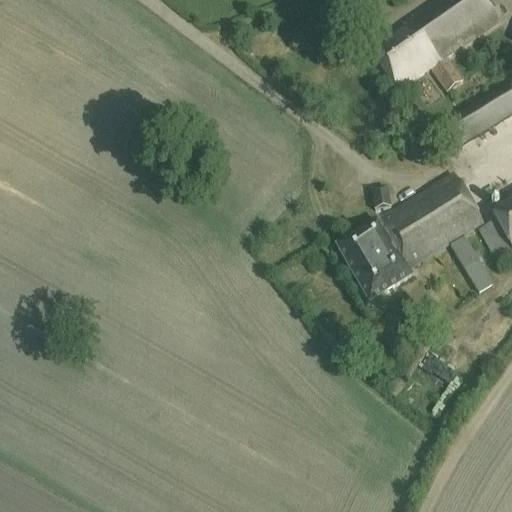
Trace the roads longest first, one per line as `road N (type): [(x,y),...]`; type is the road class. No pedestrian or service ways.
road 1 (track): [(145,0),(359,160),(391,173)]
road 2 (track): [(423,511),(511,366)]
